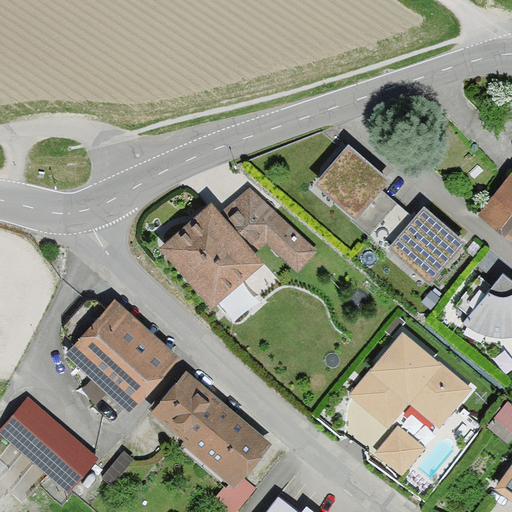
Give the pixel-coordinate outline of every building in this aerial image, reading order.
[(369,235),(397,203),(378,186),(384,179),(348,148),(319,182),(355,213),(350,218),(369,235)] [(511,181),(486,214),(511,233),(511,181)] [(257,261),(245,247),(266,229),(292,253),(287,257),(297,266),(312,250),(254,196),(223,223),(210,208),(166,246),(212,299),(257,261)] [(416,219),(397,203),(369,235),(388,251),(393,246),(428,277),(460,241),(424,210),(416,219)] [(511,278),(502,271),(491,285),(479,275),(455,304),(468,314),(464,319),(476,327),(489,332),(503,333),(511,332),(511,278)] [(101,366),(135,397),(165,363),(95,299),(85,300),(64,323),(64,334),(78,345),(70,355),(92,375),(101,366)] [(466,388),(402,335),(381,361),(389,368),(383,375),(381,373),(359,398),(387,421),(411,393),(421,401),(417,404),(438,421),(466,388)] [(171,382),(153,404),(236,474),(262,443),(188,381),(181,390),(171,382)] [(68,488),(94,458),(27,399),(1,429),(68,488)] [(511,406),(508,404),(501,413),(511,421),(511,406)] [(381,454),(408,476),(428,452),(401,429),(381,454)] [(511,466),(499,485),(511,494),(511,466)] [(250,491),(238,481),(223,499),(235,509),(250,491)] [(264,511),(300,511),(278,494),(264,511)]
